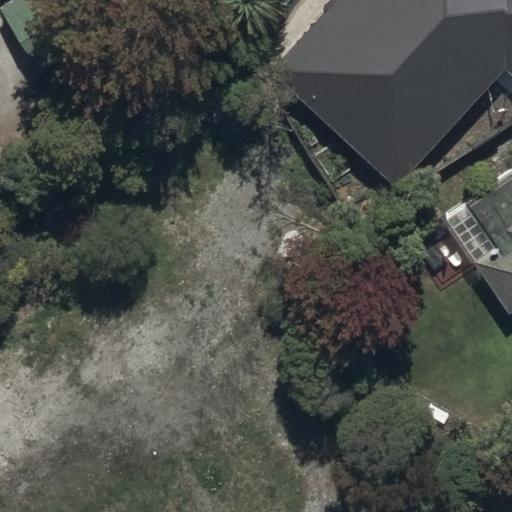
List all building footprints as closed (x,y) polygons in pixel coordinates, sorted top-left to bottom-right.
[(109,0),(3,0),(42,62),(119,14),(109,0)] [(511,0),(332,0),(270,69),(397,184),(504,67),(511,74),(511,0)] [(264,118),(193,160),(263,277),(334,235),(264,118)] [(511,165),(469,196),(499,237),(477,253),(511,303),(511,165)] [(167,247),(123,273),(148,318),(193,292),(167,247)] [(0,511),(180,511),(157,471),(120,493),(52,378),(137,327),(94,254),(46,283),(49,288),(0,317),(0,511)]
